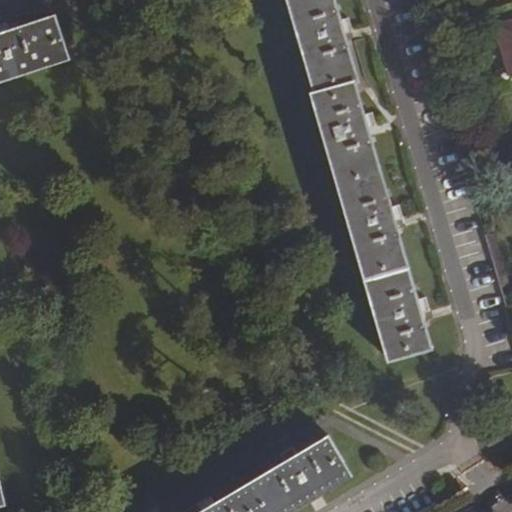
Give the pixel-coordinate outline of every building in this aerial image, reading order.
[(389,361),(432,349),(421,312),(427,310),(423,296),(417,298),(394,219),(401,217),(396,203),(390,204),(368,127),(374,125),(369,111),(364,113),(354,81),(357,80),(344,34),(350,32),(346,17),(340,19),(334,0),(288,0),(315,92),(312,93),(389,361)] [(0,505),(5,504),(0,483),(0,80),(70,58),(55,15),(7,31),(4,25),(0,26),(0,505)] [(511,75),(511,22),(496,27),(511,76),(511,75)] [(510,428),(511,427),(511,406),(501,413),(510,428)] [(286,511),(351,473),(329,436),(300,452),(297,447),(284,455),(287,460),(214,504),(211,499),(198,506),(201,511),(286,511)]
